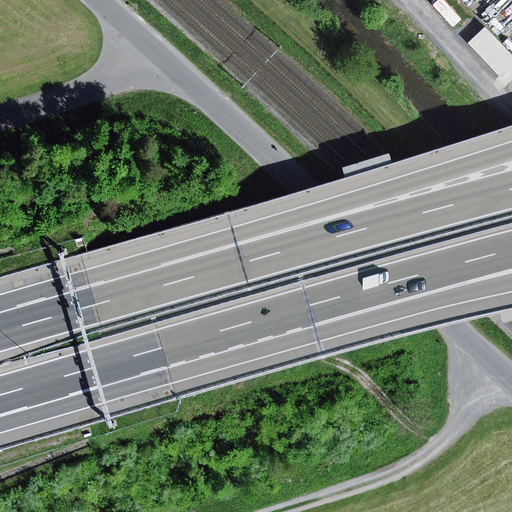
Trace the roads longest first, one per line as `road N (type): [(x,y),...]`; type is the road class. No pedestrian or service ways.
road 1 (unclassified): [(155,47),(511,384)]
road 2 (motorway): [(511,155),(94,304)]
road 3 (motorway): [(511,188),(94,304)]
road 4 (motorway): [(203,337),(511,251)]
road 5 (motorway): [(203,337),(511,280)]
road 6 (track): [(286,511),(399,479),(502,375)]
road 7 (motorway): [(0,397),(203,337)]
road 8 (unclassified): [(155,47),(37,121),(0,130)]
road 9 (track): [(404,0),(511,121)]
